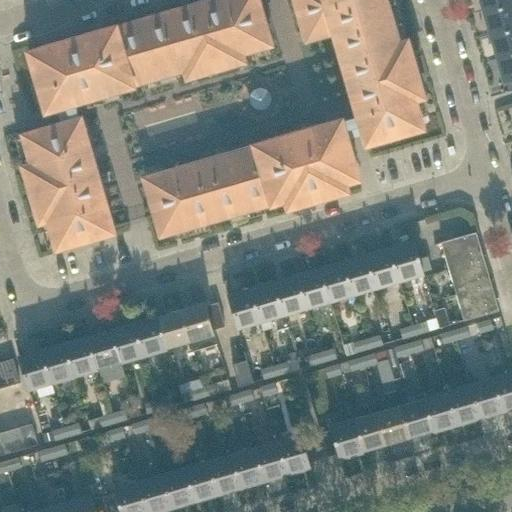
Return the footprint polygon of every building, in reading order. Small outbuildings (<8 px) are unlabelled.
[(49,219),(57,246),(106,232),(99,205),(106,203),(77,101),(134,84),(134,83),(185,68),(188,77),(190,76),(188,67),(202,63),(204,72),(229,65),(226,56),(240,52),(243,61),(246,60),(243,51),(271,44),(258,0),(207,0),(104,29),(103,27),(42,45),(43,47),(30,51),(47,109),(52,108),(57,124),(25,134),(33,161),(24,163),(25,166),(34,164),(38,177),(29,180),(36,205),(45,202),(49,216),(40,219),(41,222),(49,219)] [(255,145),(146,177),(162,234),(301,194),(303,202),(334,193),(331,186),(359,178),(347,138),(364,133),(367,143),(424,126),(416,99),(424,96),(420,82),(412,85),(408,71),(416,69),(415,66),(407,68),(403,54),(411,52),(407,38),(399,40),(387,0),(296,0),(305,31),(340,21),(369,119),(361,121),(359,114),(343,119),(331,122),(330,120),(266,139),(266,141),(255,144),(255,145)] [(511,0),(482,0),(485,10),(511,2),(511,0)] [(492,34),(511,27),(511,2),(485,10),(492,34)] [(499,57),(511,52),(511,27),(492,34),(499,57)] [(511,78),(511,52),(499,57),(506,80),(510,79),(511,78)] [(449,268),(484,258),(477,231),(442,242),(449,268)] [(428,256),(420,258),(415,241),(391,248),(400,279),(424,272),(423,270),(431,268),(428,256)] [(377,286),(400,279),(391,248),(368,254),(377,286)] [(354,292),(377,286),(368,254),(345,261),(354,292)] [(457,294),(492,283),(484,258),(449,268),(457,294)] [(331,299),(354,292),(345,261),(322,268),(331,299)] [(308,306),(331,299),(322,268),(298,275),(308,306)] [(284,313),(308,306),(298,275),(275,281),(284,313)] [(261,319),(284,313),(275,281),(252,288),(261,319)] [(464,320),(499,310),(492,283),(457,294),(464,320)] [(238,326),(261,319),(252,288),(229,295),(238,326)] [(215,333),(214,329),(207,305),(206,302),(182,309),(191,340),(215,333)] [(214,329),(225,326),(218,302),(207,305),(214,329)] [(168,347),(191,340),(182,309),(159,315),(168,347)] [(377,314),(382,331),(390,329),(385,311),(377,314)] [(145,353),(168,347),(159,315),(136,322),(145,353)] [(480,332),(493,328),(490,319),(477,322),(480,332)] [(414,325),(416,334),(429,330),(427,321),(414,325)] [(122,360),(145,353),(136,322),(112,329),(122,360)] [(403,338),(416,334),(414,325),(401,328),(403,338)] [(454,329),(457,338),(470,335),(467,325),(454,329)] [(99,367),(122,360),(112,329),(89,336),(99,367)] [(444,342),(457,338),(454,329),(441,333),(444,342)] [(367,338),(370,347),(382,344),(380,334),(367,338)] [(75,374),(99,367),(89,336),(66,342),(75,374)] [(357,351),(370,347),(367,338),(354,342),(357,351)] [(408,343),(411,352),(423,348),(421,339),(408,343)] [(52,380),(75,374),(66,342),(43,349),(52,380)] [(398,356),(411,352),(408,343),(395,347),(398,356)] [(321,352),(324,361),(337,357),(334,348),(321,352)] [(29,387),(52,380),(43,349),(19,356),(29,387)] [(311,365),(324,361),(321,352),(308,355),(311,365)] [(362,356),(364,365),(377,362),(375,352),(362,356)] [(351,369),(364,365),(362,356),(349,360),(351,369)] [(9,385),(21,382),(14,358),(2,361),(9,385)] [(239,385),(254,381),(247,359),(233,363),(239,385)] [(0,387),(9,385),(2,361),(0,361),(0,387)] [(275,365),(277,374),(290,370),(288,361),(275,365)] [(328,376),(341,372),(339,363),(325,367),(328,376)] [(265,378),(277,374),(275,365),(262,369),(265,378)] [(503,409),(511,406),(511,372),(493,378),(503,409)] [(480,416),(503,409),(493,378),(470,384),(480,416)] [(204,385),(207,395),(220,391),(217,382),(204,385)] [(265,395),(278,391),(275,382),(262,385),(265,395)] [(456,422),(480,416),(470,384),(447,391),(456,422)] [(194,398),(207,395),(204,385),(191,389),(194,398)] [(239,392),(241,402),(255,398),(252,388),(239,392)] [(433,429),(456,422),(447,391),(424,398),(433,429)] [(229,405),(241,402),(239,392),(226,396),(229,405)] [(114,421),(112,412),(106,393),(99,395),(105,414),(99,416),(101,425),(114,421)] [(158,399),(161,408),(174,404),(171,395),(158,399)] [(410,436),(433,429),(424,398),(401,405),(410,436)] [(148,412),(161,408),(158,399),(145,403),(148,412)] [(192,406),(195,415),(208,411),(206,402),(192,406)] [(387,443),(410,436),(401,405),(378,411),(387,443)] [(182,419),(195,415),(192,406),(180,409),(182,419)] [(112,412),(114,421),(127,418),(125,408),(112,412)] [(364,449),(387,443),(378,411),(355,418),(364,449)] [(146,419),(149,429),(162,425),(159,415),(146,419)] [(364,449),(355,418),(331,425),(332,429),(338,449),(339,452),(340,456),(364,449)] [(136,432),(149,429),(146,419),(134,423),(136,432)] [(27,446),(39,443),(33,421),(21,424),(27,446)] [(66,426),(69,435),(81,431),(81,430),(79,422),(66,426)] [(17,449),(27,446),(21,424),(11,427),(17,449)] [(56,439),(69,435),(66,426),(53,429),(56,439)] [(129,447),(126,435),(123,426),(110,430),(113,439),(119,437),(122,449),(129,447)] [(7,452),(17,449),(11,427),(0,430),(6,449),(7,452)] [(339,452),(338,449),(332,429),(320,432),(327,456),(339,452)] [(311,465),(309,461),(302,437),(301,434),(278,441),(287,472),(311,465)] [(321,458),(319,449),(314,434),(302,437),(309,461),(321,458)] [(264,479),(287,472),(278,441),(255,447),(255,449),(264,479)] [(53,446),(55,456),(68,452),(66,443),(53,446)] [(42,460),(55,456),(53,446),(40,450),(42,460)] [(264,479),(255,449),(255,447),(232,454),(241,485),(264,479)] [(218,492),(241,485),(232,454),(208,461),(218,492)] [(6,460),(9,469),(22,466),(19,456),(6,460)] [(0,471),(9,469),(6,460),(0,461),(0,471)] [(195,499),(218,492),(208,461),(185,468),(195,499)] [(149,511),(171,506),(162,474),(160,466),(150,469),(152,477),(139,481),(148,511),(149,511)] [(171,506),(195,499),(185,468),(162,474),(171,506)] [(122,511),(148,511),(139,481),(115,488),(122,511)] [(71,511),(97,511),(92,495),(69,502),(71,511)] [(46,511),(71,511),(69,502),(45,508),(46,511)]
